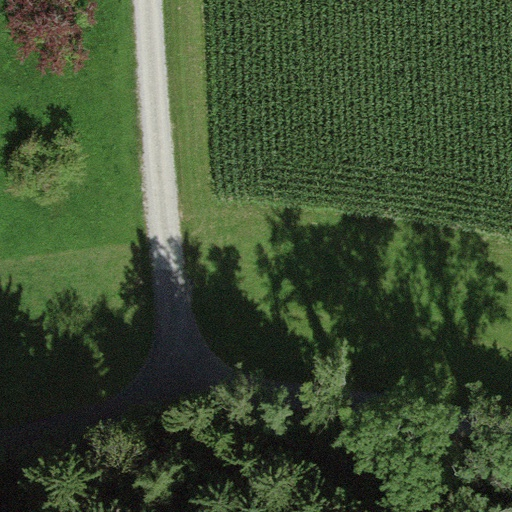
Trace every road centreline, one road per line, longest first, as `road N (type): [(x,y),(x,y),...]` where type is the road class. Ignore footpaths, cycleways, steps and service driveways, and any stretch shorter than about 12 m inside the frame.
road 1 (track): [(0,452),(187,400),(310,391),(478,415),(511,429)]
road 2 (track): [(187,400),(178,0)]
